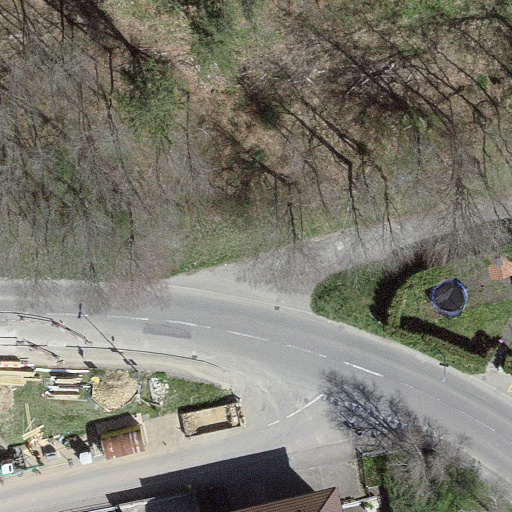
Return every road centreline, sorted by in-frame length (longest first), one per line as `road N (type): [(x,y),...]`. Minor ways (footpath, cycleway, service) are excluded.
road 1 (residential): [(351,362),(326,397),(267,437),(0,501)]
road 2 (secondary): [(0,311),(181,322),(351,362)]
road 3 (secondary): [(351,362),(511,440)]
